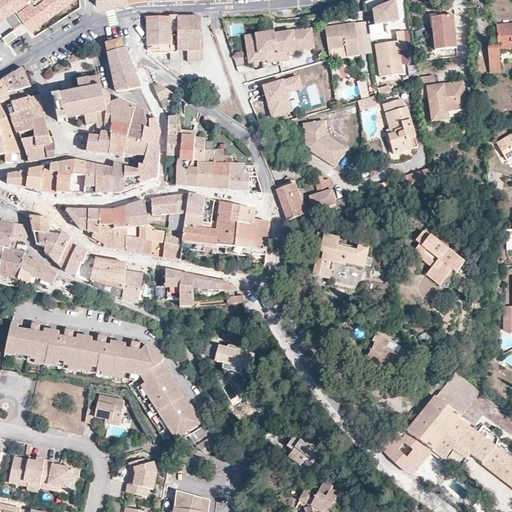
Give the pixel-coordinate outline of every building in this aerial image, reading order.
[(0,0),(0,24),(19,12),(32,2),(35,6),(43,0),(0,0)] [(43,0),(35,6),(32,2),(19,12),(31,30),(75,0),(43,0)] [(397,0),(396,0),(374,9),(377,23),(384,22),(384,18),(400,16),(397,0)] [(148,53),(170,52),(170,15),(146,16),(147,46),(148,53)] [(201,16),(177,16),(177,51),(187,52),(201,52),(201,16)] [(436,26),(433,27),(437,51),(458,49),(453,19),(448,20),(447,16),(435,17),(436,26)] [(386,34),(384,22),(377,23),(368,25),(370,36),(386,34)] [(368,25),(368,23),(355,24),(358,56),(372,55),(370,36),(368,25)] [(325,28),(328,50),(345,48),(346,58),(358,56),(355,24),(345,25),(345,28),(333,29),(333,27),(325,28)] [(511,24),(498,26),(500,48),(511,47),(511,24)] [(311,29),(304,30),(306,50),(314,49),(311,29)] [(274,34),(278,61),(289,60),(288,55),(288,52),(294,52),(306,50),(304,30),(274,34)] [(17,37),(13,31),(3,38),(7,44),(17,37)] [(278,61),(274,34),(274,31),(245,35),(247,55),(265,53),(266,60),(267,63),(278,61)] [(398,41),(376,44),(381,78),(403,74),(400,56),(405,55),(407,55),(404,32),(397,33),(398,41)] [(106,44),(116,92),(127,91),(131,90),(139,88),(141,87),(121,40),(106,44)] [(201,52),(187,52),(187,63),(201,63),(201,52)] [(266,60),(265,53),(247,55),(248,63),(266,60)] [(22,68),(14,72),(22,89),(31,87),(22,68)] [(0,80),(5,93),(22,89),(14,72),(0,80)] [(300,75),(261,88),(264,95),(267,94),(274,116),(293,110),(287,92),(303,87),(300,75)] [(104,91),(102,91),(99,77),(77,81),(79,91),(72,93),(71,90),(70,90),(70,93),(61,94),(61,92),(59,93),(59,95),(57,95),(52,96),(57,121),(61,120),(66,120),(66,122),(68,121),(67,119),(75,118),(76,120),(77,119),(77,117),(84,116),(86,126),(96,124),(98,131),(101,132),(104,132),(105,124),(109,104),(110,101),(110,98),(109,95),(107,93),(105,92),(104,91)] [(464,84),(444,86),(444,89),(437,90),(436,87),(435,79),(419,84),(421,100),(430,99),(430,102),(432,119),(448,118),(447,113),(447,109),(466,106),(464,84)] [(0,103),(9,100),(5,93),(0,80),(0,103)] [(173,93),(167,89),(158,84),(154,86),(157,95),(159,100),(173,93)] [(380,88),(382,95),(394,91),(393,86),(380,88)] [(29,98),(33,120),(44,117),(38,96),(29,98)] [(374,97),(357,102),(358,110),(376,105),(374,97)] [(18,133),(33,131),(33,120),(29,98),(12,103),(12,105),(7,107),(10,114),(16,134),(18,133)] [(112,125),(128,127),(145,129),(147,122),(145,122),(144,117),(143,111),(120,100),(109,104),(105,124),(112,125)] [(412,142),(416,141),(407,109),(404,109),(402,100),(383,105),(386,114),(390,130),(391,135),(388,136),(393,154),(414,149),(412,142)] [(198,123),(201,114),(184,102),(184,115),(195,122),(198,123)] [(204,116),(202,122),(214,130),(216,124),(204,116)] [(33,131),(33,138),(35,148),(45,146),(44,142),(48,141),(47,130),(44,117),(33,120),(33,131)] [(4,155),(5,163),(18,162),(17,155),(19,152),(6,119),(0,121),(0,140),(3,151),(4,155)] [(145,129),(148,145),(159,146),(160,133),(155,119),(149,120),(149,130),(145,129)] [(326,135),(325,120),(303,123),(306,148),(330,164),(342,146),(326,135)] [(167,135),(178,137),(177,123),(168,123),(167,135)] [(109,154),(122,156),(128,127),(112,125),(105,124),(104,132),(110,133),(109,154)] [(141,156),(145,156),(148,145),(145,129),(128,127),(122,156),(141,156)] [(89,136),(86,151),(99,153),(109,154),(110,133),(104,132),(101,132),(100,137),(89,136)] [(511,133),(496,142),(506,160),(511,156),(511,133)] [(178,137),(167,135),(167,156),(178,156),(180,156),(181,143),(181,137),(178,137)] [(188,168),(193,161),(195,138),(181,137),(181,143),(180,156),(178,156),(177,163),(180,163),(179,168),(181,170),(186,172),(188,168)] [(21,140),(28,162),(47,159),(45,146),(35,148),(33,138),(21,140)] [(195,138),(193,161),(197,161),(197,169),(197,187),(212,189),(214,150),(205,150),(205,140),(195,138)] [(45,146),(47,159),(56,157),(54,144),(45,146)] [(139,185),(155,179),(157,157),(159,146),(148,145),(145,156),(143,165),(141,164),(142,161),(139,161),(138,170),(139,177),(139,185)] [(334,167),(346,149),(342,146),(330,164),(334,167)] [(230,165),(223,164),(223,150),(214,150),(212,189),(228,190),(230,165)] [(67,196),(70,196),(70,177),(72,177),(74,161),(45,167),(41,192),(56,195),(56,198),(66,197),(67,196)] [(85,177),(85,171),(82,171),(86,164),(74,161),(72,177),(85,177)] [(113,194),(123,192),(124,167),(114,163),(113,169),(113,194)] [(83,196),(113,194),(113,169),(86,164),(82,171),(85,171),(85,177),(83,196)] [(244,175),(244,172),(248,172),(249,166),(230,165),(228,190),(248,192),(249,176),(248,176),(244,175)] [(26,188),(41,192),(45,167),(29,170),(26,188)] [(124,167),(123,192),(139,185),(139,177),(136,177),(136,170),(124,167)] [(197,187),(197,169),(188,168),(186,172),(186,186),(197,187)] [(406,175),(409,188),(434,182),(430,169),(406,175)] [(7,181),(7,184),(26,188),(29,170),(8,175),(7,178),(7,181)] [(181,173),(176,172),(175,185),(186,186),(186,172),(181,170),(181,173)] [(321,176),(313,178),(317,193),(325,191),(322,180),(321,176)] [(70,196),(83,196),(85,177),(72,177),(70,177),(70,196)] [(331,190),(328,179),(322,180),(325,191),(331,190)] [(305,214),(302,206),(295,188),(292,189),(291,186),(290,186),(277,191),(276,191),(287,220),(305,214)] [(325,191),(317,193),(309,196),(313,209),(335,203),(331,190),(325,191)] [(152,215),(170,214),(168,229),(183,232),(184,228),(188,194),(151,200),(152,215)] [(205,198),(188,194),(184,228),(201,229),(201,223),(210,224),(210,221),(211,212),(205,211),(205,216),(203,217),(204,211),(205,198)] [(126,207),(130,228),(141,226),(148,226),(144,200),(126,207)] [(220,202),(217,223),(216,231),(201,229),(184,228),(183,232),(182,238),(182,241),(225,247),(227,247),(230,223),(233,205),(220,202)] [(233,205),(230,223),(252,226),(253,221),(254,210),(233,205)] [(114,225),(114,230),(130,228),(126,207),(112,211),(100,211),(99,225),(114,225)] [(80,229),(88,231),(89,211),(67,210),(66,212),(80,229)] [(93,233),(99,234),(99,225),(100,211),(89,211),(88,231),(93,233)] [(30,217),(33,230),(36,245),(45,248),(44,253),(51,258),(58,241),(59,237),(50,234),(48,234),(50,220),(30,217)] [(0,230),(14,233),(14,224),(1,220),(0,222),(0,230)] [(217,223),(210,221),(210,224),(201,223),(201,229),(216,231),(217,223)] [(267,222),(253,221),(252,226),(230,223),(227,247),(266,252),(268,237),(269,224),(267,222)] [(14,233),(13,240),(24,242),(27,237),(22,224),(14,224),(14,233)] [(97,244),(103,247),(114,250),(114,230),(114,225),(99,225),(99,234),(93,233),(92,237),(99,242),(97,244)] [(126,253),(136,254),(141,226),(130,228),(126,253)] [(148,226),(141,226),(136,254),(152,257),(163,259),(179,262),(182,241),(182,238),(173,237),(166,233),(151,241),(152,229),(148,226)] [(114,230),(114,250),(126,253),(130,228),(114,230)] [(0,245),(4,246),(10,248),(13,240),(14,233),(0,230),(0,245)] [(420,244),(413,252),(432,268),(429,272),(442,284),(453,271),(456,274),(462,266),(446,252),(447,250),(431,236),(429,237),(423,232),(415,241),(420,244)] [(51,258),(57,265),(67,244),(69,240),(71,238),(60,233),(59,237),(58,241),(51,258)] [(358,247),(358,248),(338,244),(339,239),(317,234),(316,243),(322,244),(320,251),(319,251),(318,252),(313,275),(329,279),(333,263),(345,266),(346,263),(364,267),(368,249),(358,247)] [(76,248),(73,246),(75,242),(69,240),(67,244),(57,265),(64,272),(76,248)] [(322,244),(316,243),(314,251),(318,252),(319,251),(320,251),(322,244)] [(24,256),(24,253),(10,249),(10,248),(4,246),(2,255),(0,254),(0,284),(16,288),(18,281),(21,266),(24,256)] [(81,264),(79,263),(80,262),(84,250),(80,249),(76,248),(64,272),(76,277),(81,264)] [(462,266),(464,264),(447,250),(446,252),(462,266)] [(24,256),(21,266),(18,281),(28,284),(32,276),(53,286),(57,277),(57,275),(44,266),(27,258),(24,256)] [(138,304),(143,274),(126,271),(125,264),(95,259),(90,281),(89,283),(122,299),(138,304)] [(182,287),(182,273),(165,270),(165,287),(167,287),(182,287)] [(429,272),(426,275),(440,287),(442,284),(429,272)] [(193,276),(182,273),(182,287),(167,287),(167,300),(179,300),(180,307),(193,306),(193,300),(193,288),(193,276)] [(193,276),(193,288),(229,291),(237,291),(237,288),(230,283),(193,276)] [(66,282),(64,289),(72,292),(75,286),(66,282)] [(244,303),(243,296),(227,297),(227,304),(244,303)] [(511,306),(503,306),(504,330),(511,334),(511,306)] [(109,343),(108,348),(104,347),(106,340),(97,338),(96,345),(90,344),(90,339),(76,337),(75,340),(72,340),(73,333),(64,331),(62,338),(58,337),(59,333),(44,329),(42,334),(37,333),(39,325),(31,324),(30,331),(17,329),(18,324),(11,323),(4,354),(14,357),(14,356),(15,353),(31,357),(30,357),(35,358),(34,363),(44,364),(45,362),(55,365),(56,359),(63,360),(63,364),(68,365),(67,369),(78,372),(78,370),(88,372),(90,366),(97,367),(96,371),(101,372),(100,377),(110,379),(110,376),(123,379),(124,373),(141,377),(145,384),(142,386),(149,398),(153,404),(158,412),(172,434),(176,441),(201,424),(182,395),(163,365),(163,360),(145,349),(140,355),(137,355),(139,347),(130,345),(128,353),(123,352),(124,347),(109,343)] [(372,341),(375,342),(369,354),(368,355),(380,361),(378,365),(379,366),(393,373),(392,374),(393,374),(403,355),(402,355),(401,355),(386,348),(390,341),(376,333),(372,341)] [(214,360),(216,363),(222,365),(221,370),(239,375),(240,370),(245,371),(250,369),(254,355),(245,352),(245,350),(228,345),(227,348),(218,346),(214,360)] [(378,365),(380,361),(368,355),(366,360),(375,364),(378,365)] [(134,381),(141,377),(124,373),(123,379),(134,381)] [(483,425),(477,433),(458,419),(460,416),(479,391),(477,390),(455,373),(429,406),(453,425),(446,432),(455,443),(444,460),(458,470),(470,454),(511,486),(511,459),(495,446),(500,437),(483,425)] [(142,386),(137,389),(145,401),(149,398),(142,386)] [(123,402),(121,400),(99,396),(97,407),(87,406),(84,422),(94,424),(95,420),(95,417),(119,421),(123,402)] [(153,404),(148,407),(154,415),(158,412),(153,404)] [(423,461),(432,450),(435,453),(444,460),(455,443),(446,432),(453,425),(429,406),(407,433),(399,428),(382,450),(405,472),(412,474),(423,461)] [(95,417),(95,420),(118,425),(119,421),(95,417)] [(322,447),(303,433),(299,439),(292,434),(287,442),(293,447),(291,450),(286,456),(297,465),(301,460),(308,465),(322,447)] [(204,453),(210,455),(217,449),(210,438),(196,447),(204,453)] [(287,442),(285,445),(291,450),(293,447),(287,442)] [(13,457),(10,477),(28,481),(27,486),(29,489),(32,490),(38,491),(39,487),(45,459),(37,458),(36,462),(13,457)] [(58,465),(57,468),(53,467),(53,464),(54,461),(45,459),(39,487),(47,488),(48,484),(59,487),(69,488),(70,481),(78,483),(81,470),(58,465)] [(132,463),(135,475),(133,485),(129,485),(127,484),(125,493),(146,497),(147,489),(153,490),(156,473),(153,463),(143,466),(141,460),(132,463)] [(10,477),(9,482),(27,486),(28,481),(10,477)] [(333,485),(325,481),(317,495),(305,488),(300,499),(311,506),(313,511),(326,511),(331,511),(330,507),(332,504),(337,507),(342,499),(336,496),(338,492),(332,488),(333,485)] [(177,491),(174,509),(193,511),(208,511),(211,501),(177,491)] [(299,509),(302,505),(304,511),(313,511),(311,506),(300,499),(295,507),(299,509)] [(19,509),(19,508),(0,503),(0,511),(30,511),(19,509)]
